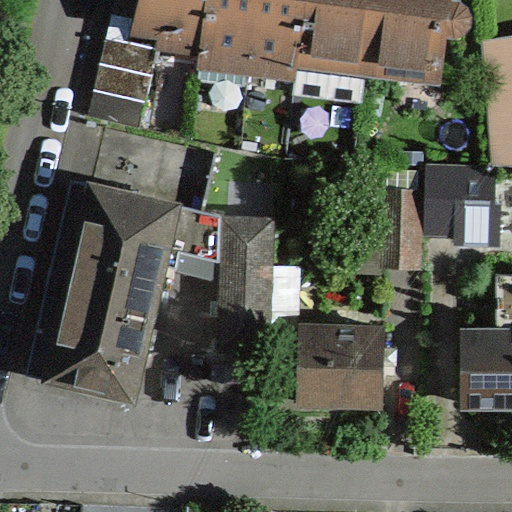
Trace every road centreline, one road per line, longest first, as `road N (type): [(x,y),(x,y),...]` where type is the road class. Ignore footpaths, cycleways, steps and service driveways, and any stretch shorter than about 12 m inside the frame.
road 1 (residential): [(0,464),(402,486),(511,478)]
road 2 (residential): [(0,285),(64,0)]
